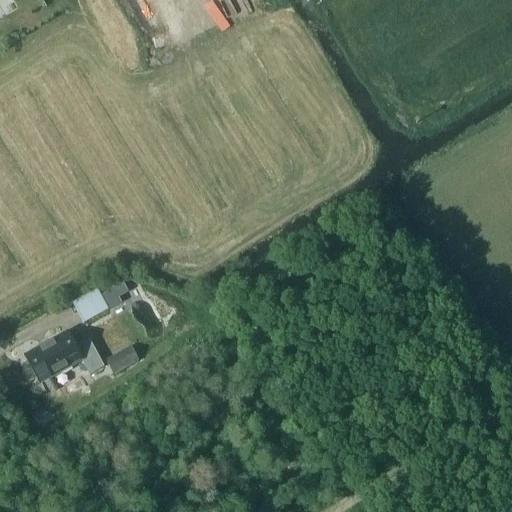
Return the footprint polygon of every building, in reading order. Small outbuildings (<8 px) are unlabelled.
[(64,300),(75,324),(102,311),(91,287),(64,300)] [(192,319),(170,333),(175,341),(197,327),(192,319)] [(23,357),(37,382),(76,360),(85,376),(100,367),(85,340),(70,349),(62,335),(23,357)] [(138,361),(129,347),(104,362),(113,376),(138,361)] [(35,411),(30,415),(40,430),(54,421),(49,414),(41,420),(35,411)]
